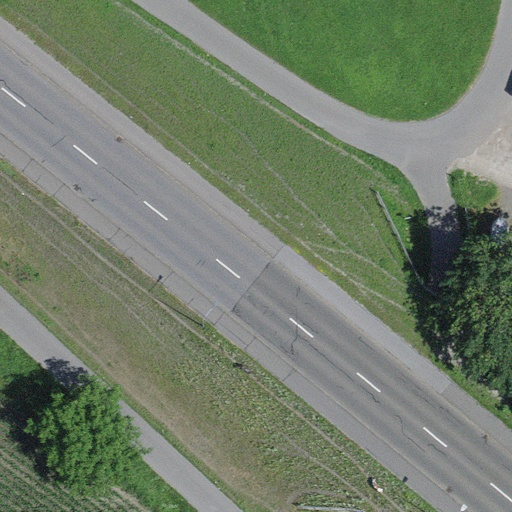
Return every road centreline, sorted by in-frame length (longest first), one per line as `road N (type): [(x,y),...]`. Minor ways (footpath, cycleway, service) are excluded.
road 1 (primary): [(0,81),(511,496)]
road 2 (unclassified): [(153,0),(367,136),(401,146),(454,140),(470,127),(511,45)]
road 3 (unclassified): [(223,511),(0,304)]
